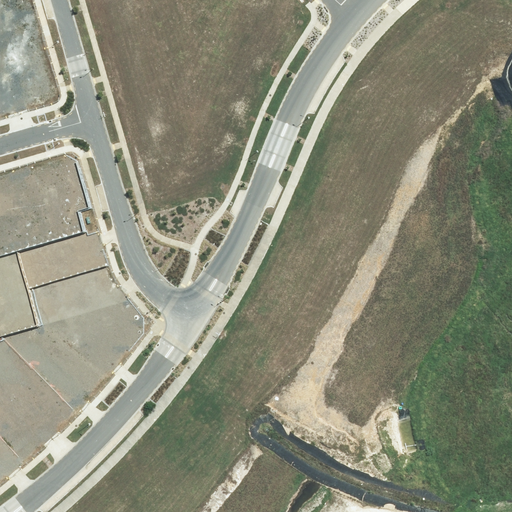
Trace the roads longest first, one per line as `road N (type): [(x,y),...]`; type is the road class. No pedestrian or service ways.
road 1 (residential): [(192,321),(291,116),(350,16)]
road 2 (residential): [(204,511),(291,408),(357,454),(378,511)]
road 3 (residential): [(18,511),(117,417),(192,321)]
road 4 (residential): [(92,116),(137,253),(161,293),(192,321)]
road 5 (residential): [(58,0),(92,116)]
